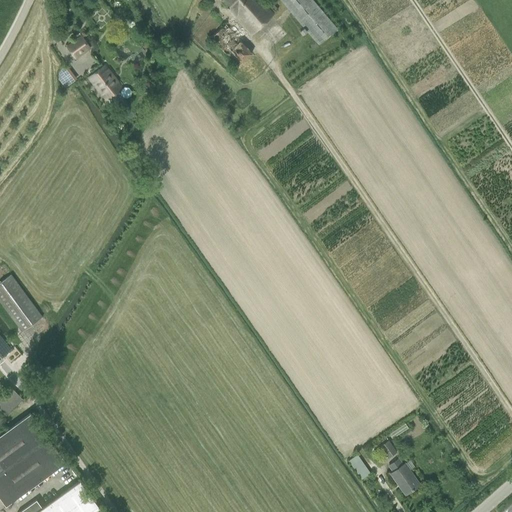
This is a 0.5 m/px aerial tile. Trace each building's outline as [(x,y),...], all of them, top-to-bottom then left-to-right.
[(235,15),(252,0),(221,0),(221,1),(235,16),(235,15)] [(252,35),(274,15),(259,0),(252,0),(235,15),(252,35)] [(281,0),(319,44),(337,29),(312,0),(281,0)] [(92,18),(102,28),(112,19),(102,8),(92,18)] [(226,24),(209,39),(211,41),(213,39),(237,67),(252,53),(226,24)] [(258,39),(263,34),(258,30),(254,34),(258,39)] [(75,58),(90,48),(81,36),(67,47),(75,58)] [(106,101),(123,88),(105,65),(88,77),(106,101)] [(121,90),(121,94),(123,98),(127,98),(131,96),(131,91),(128,88),(124,87),(121,90)] [(0,302),(22,332),(42,317),(11,275),(0,282),(0,302)] [(0,356),(1,358),(12,350),(0,335),(0,356)] [(9,354),(13,369),(23,366),(20,356),(15,358),(14,353),(9,354)] [(0,409),(6,415),(22,398),(10,386),(0,396),(0,409)] [(0,497),(6,505),(65,462),(30,413),(0,434),(0,497)] [(404,423),(388,434),(393,440),(408,429),(404,423)] [(386,434),(377,441),(390,457),(398,450),(386,434)] [(359,453),(350,459),(361,478),(371,473),(359,453)] [(398,458),(388,465),(393,471),(391,473),(398,484),(400,483),(407,493),(420,484),(409,470),(408,471),(403,464),(398,458)] [(97,511),(96,510),(100,508),(80,480),(42,508),(36,511),(97,511)] [(36,500),(30,504),(19,511),(36,511),(42,508),(36,500)]
